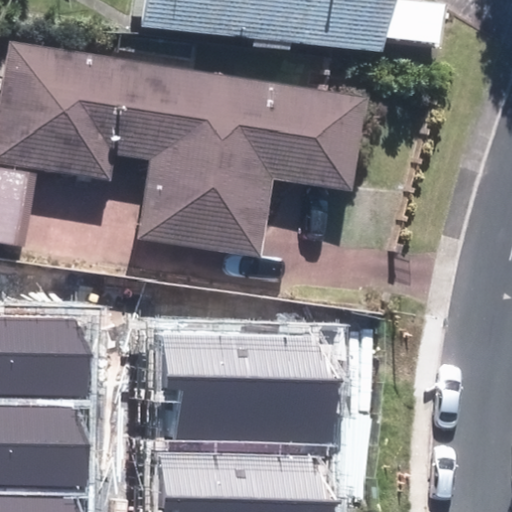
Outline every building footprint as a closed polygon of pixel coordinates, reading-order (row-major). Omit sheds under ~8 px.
[(146,0),(145,17),(407,35),(409,0),(146,0)] [(368,96),(9,48),(0,112),(0,158),(106,173),(108,153),(157,160),(147,229),(264,245),(273,178),(355,189),(368,96)] [(0,238),(20,240),(28,166),(0,165),(0,238)] [(0,396),(89,399),(91,322),(0,320),(0,396)] [(186,395),(185,434),(185,443),(337,444),(337,338),(174,337),(174,395),(186,395)] [(0,483),(83,485),(85,409),(0,407),(0,483)] [(325,511),(326,456),(163,454),(162,511),(325,511)] [(0,511),(80,511),(80,499),(0,497),(0,511)]
